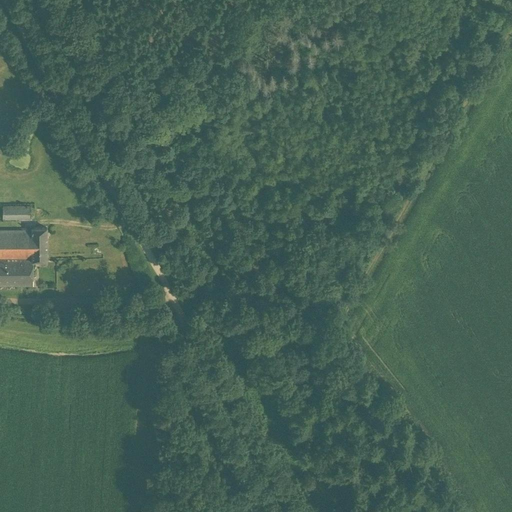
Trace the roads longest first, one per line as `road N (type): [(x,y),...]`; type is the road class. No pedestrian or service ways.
road 1 (track): [(177,307),(10,0)]
road 2 (track): [(287,511),(177,307)]
